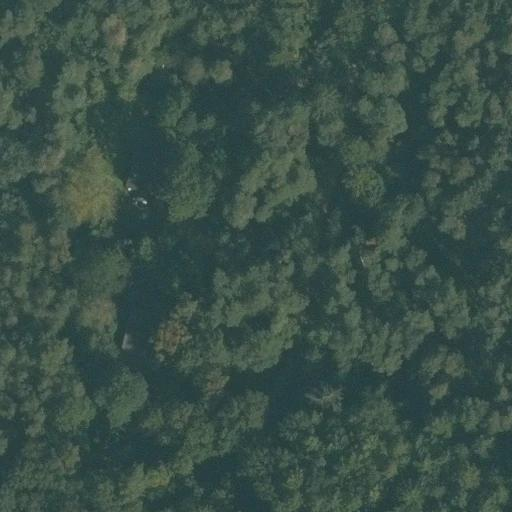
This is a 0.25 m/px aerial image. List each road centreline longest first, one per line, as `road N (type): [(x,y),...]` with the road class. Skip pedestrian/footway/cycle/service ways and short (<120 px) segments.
road 1 (track): [(364,0),(277,381),(236,511)]
road 2 (track): [(511,446),(277,381)]
